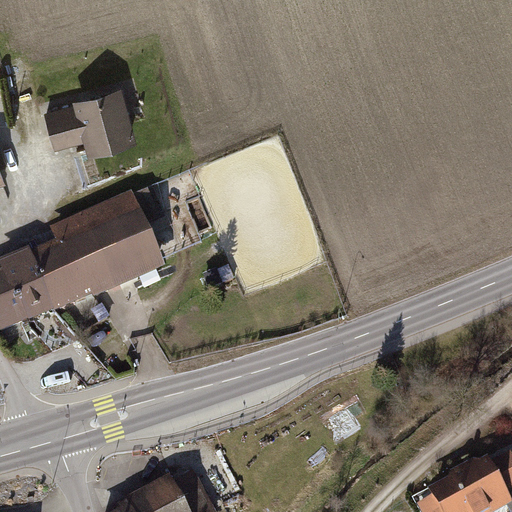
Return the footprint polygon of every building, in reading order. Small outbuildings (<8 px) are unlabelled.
[(123,86),(75,100),(76,103),(86,140),(90,154),(138,140),(123,86)] [(86,140),(76,103),(45,111),(55,148),(86,140)] [(57,242),(31,254),(57,314),(57,315),(165,269),(133,194),(52,230),(57,242)] [(0,264),(0,266),(2,272),(14,301),(19,299),(30,325),(57,314),(31,254),(31,252),(0,264)] [(0,336),(30,325),(19,299),(14,301),(2,272),(0,272),(0,336)] [(511,456),(510,453),(491,464),(507,494),(511,491),(511,456)] [(449,482),(427,493),(437,511),(497,511),(511,504),(511,503),(507,494),(491,464),(489,460),(481,464),(473,461),(451,474),(449,482)] [(122,511),(121,511),(216,511),(197,474),(176,485),(172,478),(128,501),(129,503),(120,508),(122,511)]
